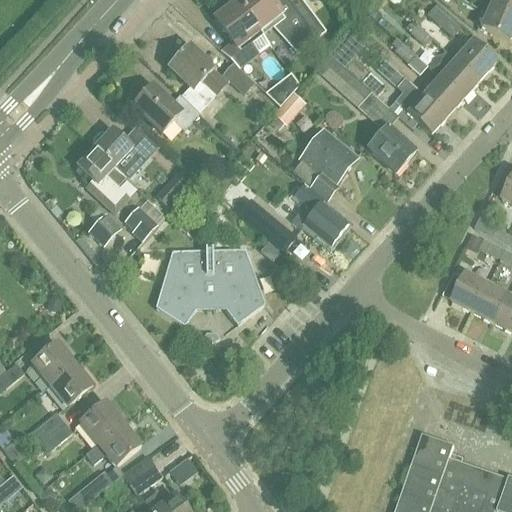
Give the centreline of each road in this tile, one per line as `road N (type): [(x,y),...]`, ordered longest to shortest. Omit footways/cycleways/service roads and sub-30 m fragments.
road 1 (residential): [(213,445),(0,184)]
road 2 (residential): [(352,292),(506,124)]
road 3 (residential): [(213,445),(352,292)]
road 4 (residential): [(511,382),(374,314),(352,292)]
road 5 (secondary): [(0,134),(121,0)]
